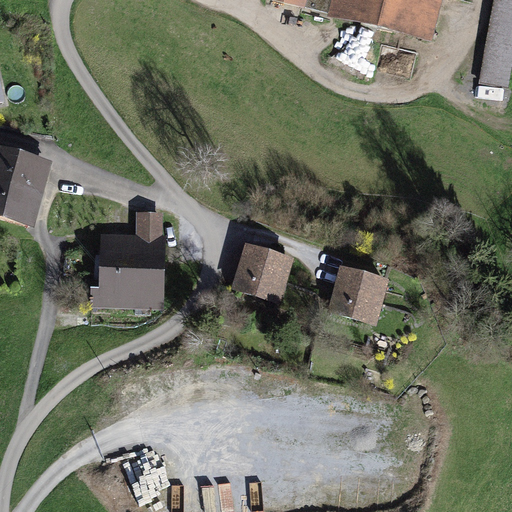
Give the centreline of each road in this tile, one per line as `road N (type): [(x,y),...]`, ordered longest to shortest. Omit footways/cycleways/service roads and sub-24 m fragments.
road 1 (residential): [(3,511),(15,448),(29,424),(80,375),(174,329),(195,310),(215,256),(207,227),(71,58),(61,0)]
road 2 (track): [(245,10),(338,84),(375,95),(416,89),(438,75),(484,0)]
road 3 (track): [(25,511),(50,478),(103,444),(192,419),(283,419)]
